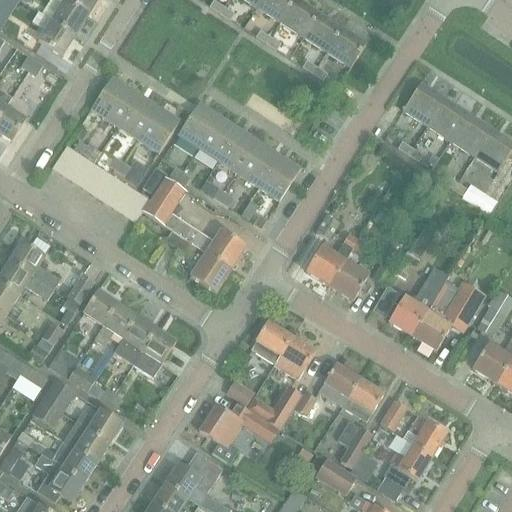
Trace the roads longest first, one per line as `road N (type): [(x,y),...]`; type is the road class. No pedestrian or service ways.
road 1 (residential): [(261,279),(445,0)]
road 2 (residential): [(496,424),(261,279)]
road 3 (residential): [(227,331),(13,193)]
road 4 (residential): [(13,193),(134,0)]
road 5 (residential): [(109,511),(227,331)]
